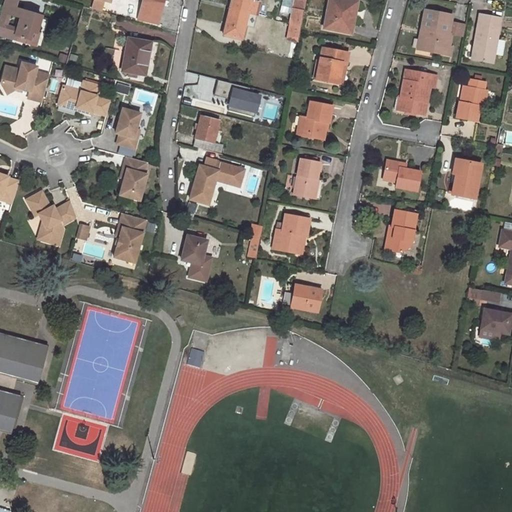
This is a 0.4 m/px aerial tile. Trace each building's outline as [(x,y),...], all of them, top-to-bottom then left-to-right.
[(14,9),(16,2),(10,0),(5,0),(0,18),(0,35),(28,44),(31,32),(36,33),(41,16),(14,9)] [(142,0),(137,20),(157,24),(162,0),(142,0)] [(231,0),(229,9),(256,15),(257,15),(260,3),(250,0),(231,0)] [(283,0),(280,15),(291,18),(290,23),(301,26),(305,0),(283,0)] [(347,0),(330,0),(325,28),(347,33),(351,12),(355,13),(357,2),(347,0)] [(229,9),(223,35),(241,39),(244,26),(252,28),(256,15),(229,9)] [(426,31),(423,51),(451,56),(452,48),(450,48),(452,36),(449,35),(451,23),(453,16),(425,11),(422,30),(426,31)] [(351,12),(347,33),(353,34),(357,13),(355,13),(351,12)] [(479,22),(474,46),(476,47),(473,60),(492,63),(501,19),(483,15),(482,22),(479,22)] [(290,23),(287,39),(298,41),(301,26),(290,23)] [(452,36),(463,38),(465,25),(451,23),(449,35),(452,36)] [(423,51),(426,31),(422,30),(418,50),(423,51)] [(31,32),(28,44),(35,46),(38,34),(36,33),(31,32)] [(128,39),(122,71),(128,72),(136,74),(145,75),(150,43),(128,39)] [(322,49),(316,80),(337,83),(337,81),(341,64),(346,65),(348,54),(322,49)] [(20,70),(10,68),(8,74),(3,78),(1,85),(7,95),(15,90),(16,88),(22,90),(30,92),(28,99),(42,103),(49,76),(36,72),(37,67),(22,63),(20,70)] [(342,82),(346,65),(341,64),(337,81),(342,82)] [(406,71),(401,98),(397,97),(395,110),(420,115),(422,107),(426,108),(430,87),(435,88),(438,77),(406,71)] [(106,116),(110,102),(96,98),(99,86),(97,86),(86,83),(83,82),(81,91),(63,86),(59,100),(77,105),(75,110),(85,113),(85,110),(92,112),(106,116)] [(259,93),(228,86),(224,104),(255,112),(259,93)] [(459,102),(456,118),(477,122),(480,107),(484,108),(487,91),(467,87),(464,103),(459,102)] [(77,105),(59,100),(58,105),(75,110),(77,105)] [(305,119),(302,134),(324,138),(327,124),(329,124),(332,108),(310,103),(307,119),(305,119)] [(139,114),(121,109),(114,134),(118,135),(116,144),(134,149),(136,139),(133,138),(135,130),(139,114)] [(198,115),(190,144),(220,153),(222,145),(213,142),(219,121),(198,115)] [(300,118),(296,133),(302,134),(305,119),(300,118)] [(202,157),(200,166),(214,170),(216,162),(217,161),(202,157)] [(147,163),(127,158),(124,170),(127,170),(125,179),(120,196),(140,201),(147,175),(144,174),(147,163)] [(316,181),(320,163),(316,162),(305,160),(301,159),(294,196),(310,199),(314,180),(316,181)] [(455,159),(452,174),(455,175),(458,175),(461,160),(455,159)] [(455,175),(452,195),(475,199),(481,164),(461,160),(458,175),(455,175)] [(499,174),(501,161),(495,160),(493,172),(499,174)] [(396,188),(417,192),(421,172),(406,170),(396,168),(397,163),(387,161),(383,180),(397,183),(396,188)] [(243,170),(216,162),(214,170),(200,166),(198,166),(189,199),(209,205),(216,180),(223,183),(230,179),(239,182),(243,170)] [(12,204),(19,182),(8,178),(8,177),(0,174),(0,196),(1,197),(0,200),(12,204)] [(76,218),(69,202),(55,210),(53,206),(50,208),(41,192),(26,200),(35,216),(38,215),(46,229),(44,234),(42,241),(58,246),(63,230),(61,226),(76,218)] [(194,220),(198,205),(191,203),(186,218),(194,220)] [(401,253),(411,246),(417,214),(395,210),(391,226),(395,227),(393,237),(388,236),(385,250),(401,253)] [(259,225),(261,214),(254,212),(252,224),(259,225)] [(121,228),(119,237),(113,257),(134,263),(146,220),(122,214),(118,227),(121,228)] [(304,240),(304,236),(306,236),(309,219),(279,214),(274,241),(278,241),(277,250),(297,253),(300,239),(304,240)] [(38,215),(35,216),(44,234),(46,229),(38,215)] [(87,241),(92,227),(82,224),(77,237),(87,241)] [(252,224),(250,236),(252,236),(260,239),(263,226),(259,225),(252,224)] [(511,249),(505,283),(511,284),(511,232),(502,231),(499,246),(511,249)] [(181,260),(200,264),(206,240),(189,236),(186,250),(183,249),(181,260)] [(252,236),(248,254),(257,256),(260,239),(252,236)] [(303,254),(306,236),(304,236),(304,240),(300,239),(297,253),(303,254)] [(322,289),(295,284),(291,307),(318,312),(322,289)] [(467,287),(465,299),(481,302),(481,301),(497,304),(499,292),(467,287)] [(481,329),(508,334),(511,315),(484,310),(481,329)] [(0,429),(10,433),(20,396),(0,390),(0,372),(37,383),(46,347),(0,334),(0,429)]
